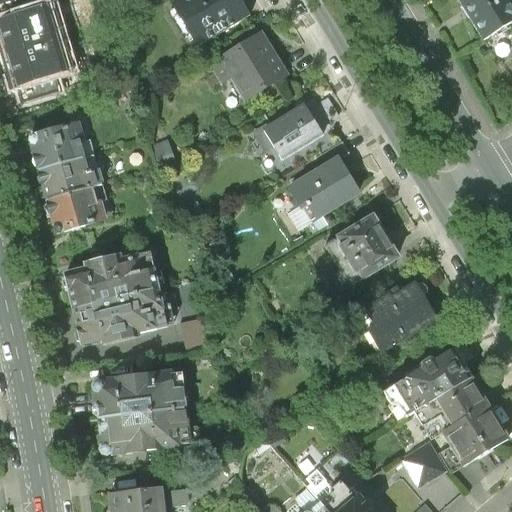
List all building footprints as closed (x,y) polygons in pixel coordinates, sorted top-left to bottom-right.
[(199,47),(254,15),(245,0),(184,0),(175,6),(199,47)] [(511,0),(456,0),(482,41),(511,23),(511,0)] [(34,11),(0,21),(0,49),(15,100),(58,88),(34,11)] [(245,103),(289,78),(263,33),(209,65),(221,84),(231,79),(245,103)] [(264,128),(284,161),(326,135),(305,102),(264,128)] [(77,127),(29,141),(38,175),(84,162),(92,160),(87,144),(83,145),(77,127)] [(361,194),(338,157),(287,188),(298,207),(306,202),(318,221),(361,194)] [(84,162),(38,175),(47,205),(93,192),(98,190),(94,175),(88,176),(84,162)] [(93,192),(47,205),(56,238),(107,224),(102,207),(98,208),(93,192)] [(405,255),(379,212),(327,243),(340,264),(330,271),(343,293),(405,255)] [(84,271),(62,276),(71,314),(158,294),(150,256),(120,263),(119,258),(83,266),(84,271)] [(436,322),(412,284),(364,313),(371,326),(363,331),(379,356),(436,322)] [(71,314),(79,351),(101,346),(102,352),(138,344),(137,338),(167,332),(158,294),(71,314)] [(406,421),(437,402),(470,382),(452,352),(381,395),(389,409),(396,405),(399,410),(406,421)] [(182,375),(94,385),(98,423),(186,413),(182,375)] [(437,402),(454,430),(487,411),(470,382),(437,402)] [(507,443),(487,411),(454,430),(444,437),(463,469),(507,443)] [(190,448),(186,413),(98,423),(102,458),(190,448)] [(428,443),(399,462),(417,491),(447,472),(428,443)] [(187,487),(170,489),(172,506),(189,504),(187,487)] [(167,511),(165,488),(109,493),(110,511),(167,511)] [(374,511),(360,495),(340,511),(374,511)]
